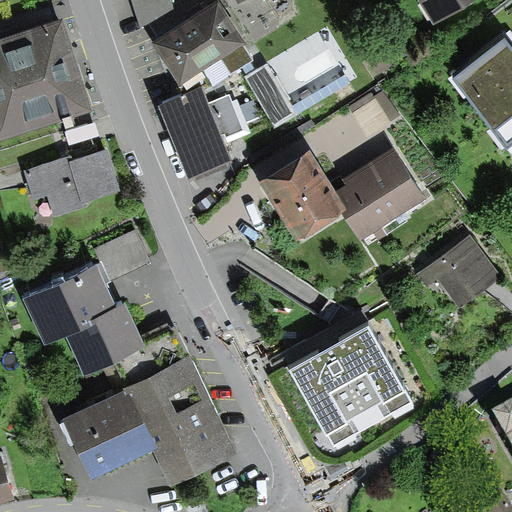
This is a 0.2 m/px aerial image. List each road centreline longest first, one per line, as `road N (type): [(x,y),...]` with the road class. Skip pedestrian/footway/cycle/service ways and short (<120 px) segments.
road 1 (unclassified): [(307,503),(157,196),(86,0)]
road 2 (unclassified): [(511,355),(308,510)]
